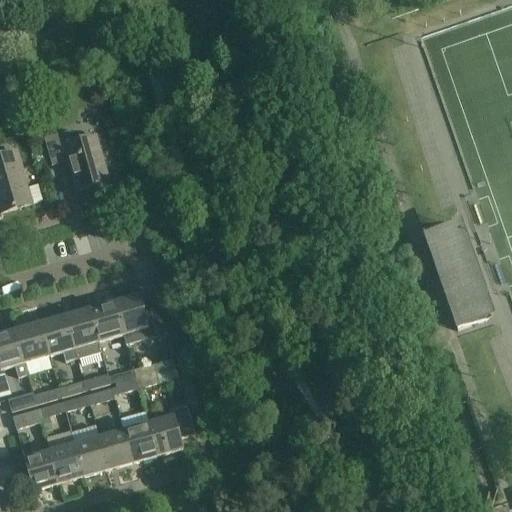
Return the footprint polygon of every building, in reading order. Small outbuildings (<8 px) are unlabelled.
[(94,138),(76,143),(73,132),(45,140),(52,168),(68,163),(78,194),(108,184),(94,138)] [(14,154),(0,158),(0,216),(30,208),(14,154)] [(496,319),(462,223),(422,237),(456,333),(496,319)] [(143,315),(139,298),(113,306),(123,339),(126,349),(166,337),(159,310),(143,315)] [(98,346),(123,339),(113,306),(89,313),(98,346)] [(101,354),(98,346),(89,313),(65,320),(76,361),(101,354)] [(39,327),(49,360),(65,356),(67,364),(76,361),(65,320),(39,327)] [(14,334),(24,368),(49,360),(39,327),(14,334)] [(24,368),(14,334),(0,338),(0,374),(16,370),(18,380),(27,378),(24,368)] [(132,372),(135,382),(156,376),(153,366),(132,372)] [(135,382),(132,372),(109,379),(108,379),(110,387),(115,385),(116,387),(135,382)] [(108,379),(109,379),(108,376),(83,383),(86,394),(110,387),(108,379)] [(135,382),(138,391),(159,385),(156,376),(135,382)] [(135,382),(116,387),(116,389),(111,391),(113,398),(114,398),(138,391),(135,382)] [(86,394),(83,383),(58,391),(60,401),(86,394)] [(60,401),(58,391),(34,397),(32,398),(35,408),(60,401)] [(87,398),(90,408),(115,400),(114,398),(113,398),(111,391),(87,398)] [(32,398),(34,397),(33,395),(8,401),(11,415),(35,408),(32,398)] [(64,415),(90,408),(87,398),(62,405),(64,415)] [(64,415),(62,405),(36,412),(39,422),(41,422),(64,415)] [(39,422),(36,412),(13,419),(16,432),(42,425),(41,422),(39,422)] [(148,426),(157,459),(183,452),(173,418),(148,426)] [(157,459),(148,426),(123,433),(132,467),(157,459)] [(132,467),(123,433),(99,440),(108,474),(132,467)] [(74,447),(83,481),(108,474),(99,440),(74,447)] [(49,455),(58,488),(83,481),(74,447),(49,455)] [(58,488),(49,455),(24,462),(34,495),(58,488)]
